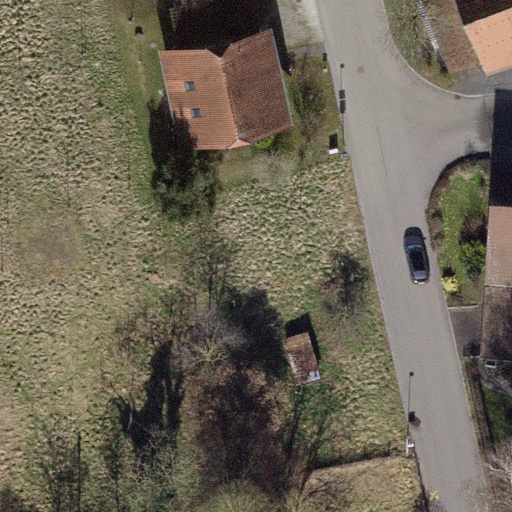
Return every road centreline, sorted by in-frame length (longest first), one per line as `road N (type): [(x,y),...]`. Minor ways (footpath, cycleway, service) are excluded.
road 1 (residential): [(381,142),(461,511)]
road 2 (residential): [(351,0),(381,142)]
road 3 (residential): [(511,122),(381,142)]
